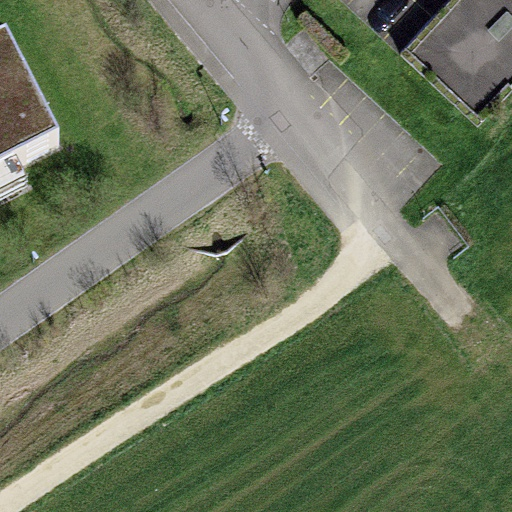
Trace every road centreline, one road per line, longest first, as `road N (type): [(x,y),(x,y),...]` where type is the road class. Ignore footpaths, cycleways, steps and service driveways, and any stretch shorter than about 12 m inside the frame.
road 1 (track): [(15,511),(412,226)]
road 2 (residential): [(0,331),(306,101)]
road 3 (residential): [(412,226),(306,101)]
road 4 (residential): [(306,101),(222,3)]
